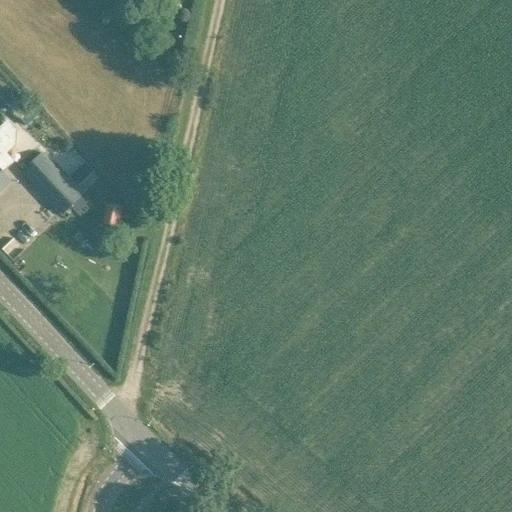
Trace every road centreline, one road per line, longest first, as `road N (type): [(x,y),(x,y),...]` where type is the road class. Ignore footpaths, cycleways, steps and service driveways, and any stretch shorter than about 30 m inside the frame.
road 1 (track): [(122,421),(217,0)]
road 2 (tertiary): [(138,438),(0,291)]
